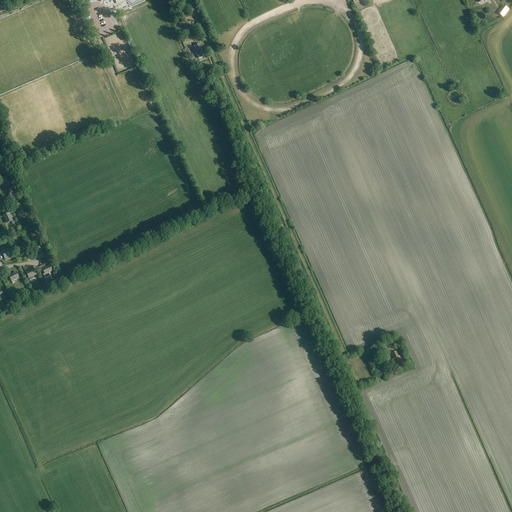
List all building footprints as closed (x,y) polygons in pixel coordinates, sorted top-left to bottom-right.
[(191,34),(188,28),(181,32),(185,38),(190,36),(189,34),(191,34)] [(193,46),(199,59),(205,56),(199,43),(193,46)] [(123,100),(140,94),(133,76),(136,75),(136,73),(132,74),(132,71),(114,77),(116,83),(119,82),(120,85),(127,83),(130,92),(121,95),(123,100)] [(0,179),(0,180),(3,187),(9,185),(6,177),(0,179)] [(20,203),(20,204),(15,207),(18,214),(24,211),(22,206),(24,205),(22,202),(20,203)] [(13,220),(12,221),(9,213),(3,216),(6,223),(11,221),(13,225),(15,224),(13,220)] [(26,253),(24,248),(26,247),(25,244),(22,245),(23,246),(17,249),(20,256),(26,253)] [(39,246),(40,247),(34,250),(37,257),(43,254),(41,250),(44,249),(42,245),(39,246)] [(4,259),(12,256),(9,249),(2,253),(4,259)] [(49,266),(44,268),(43,266),(39,267),(40,269),(42,269),(45,275),(52,271),(49,266)] [(34,279),(33,276),(36,275),(34,272),(37,271),(35,267),(32,268),(32,269),(26,272),(30,281),(34,279)] [(16,272),(11,275),(9,272),(6,274),(7,276),(8,276),(11,282),(18,278),(16,272)] [(392,355),(396,364),(402,362),(400,356),(398,357),(396,352),(392,353),(393,354),(392,355)]
